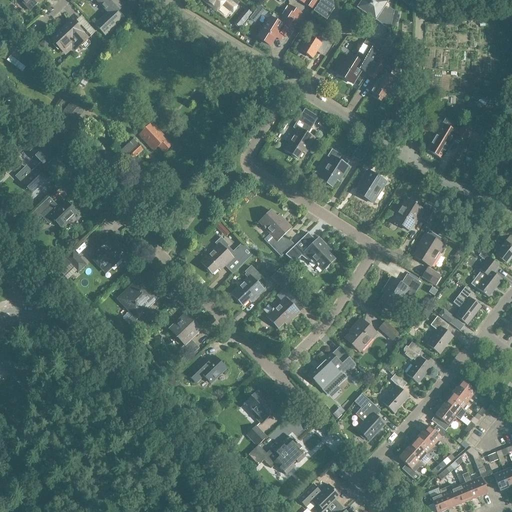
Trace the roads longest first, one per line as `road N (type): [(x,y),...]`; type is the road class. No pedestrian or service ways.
road 1 (residential): [(373,247),(330,317),(277,376),(52,169)]
road 2 (tertiary): [(233,511),(66,331),(14,310)]
road 3 (residential): [(292,84),(245,155),(249,169),(373,247)]
road 4 (residential): [(350,481),(482,329)]
road 5 (residential): [(409,160),(417,0)]
road 6 (residential): [(292,84),(168,6)]
road 7 (residential): [(409,160),(292,84)]
